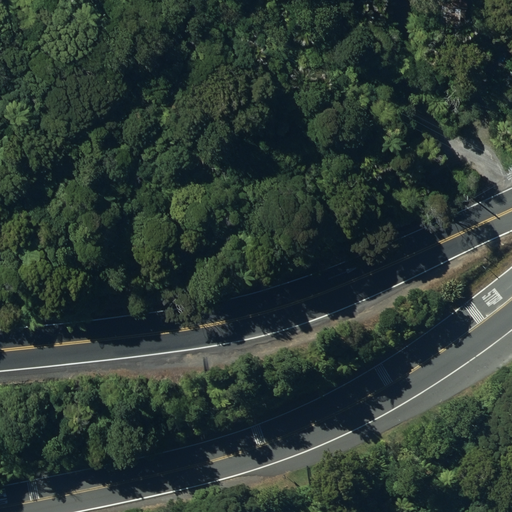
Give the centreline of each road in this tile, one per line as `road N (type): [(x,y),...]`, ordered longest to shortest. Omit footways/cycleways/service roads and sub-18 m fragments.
road 1 (secondary): [(511,298),(361,401),(249,450),(0,505)]
road 2 (tertiary): [(0,350),(250,315),(511,210)]
